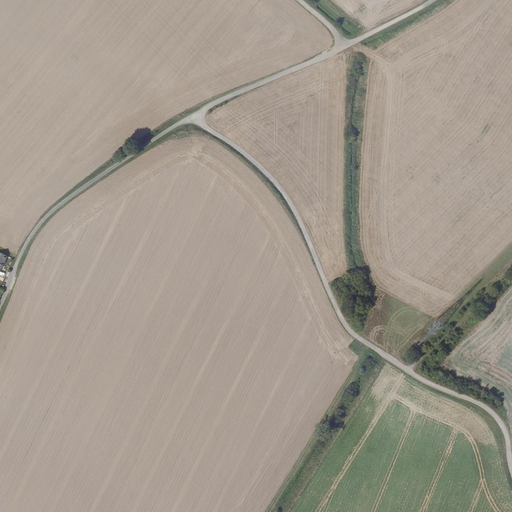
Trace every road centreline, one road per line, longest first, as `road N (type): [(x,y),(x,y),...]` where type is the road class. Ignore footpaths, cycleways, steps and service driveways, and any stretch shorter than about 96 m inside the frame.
road 1 (track): [(511,455),(488,407),(408,371),(352,330),(287,192),(236,144),(192,117),(46,219),(15,267),(0,310)]
road 2 (track): [(302,0),(343,48),(192,117)]
road 3 (track): [(408,371),(511,264)]
